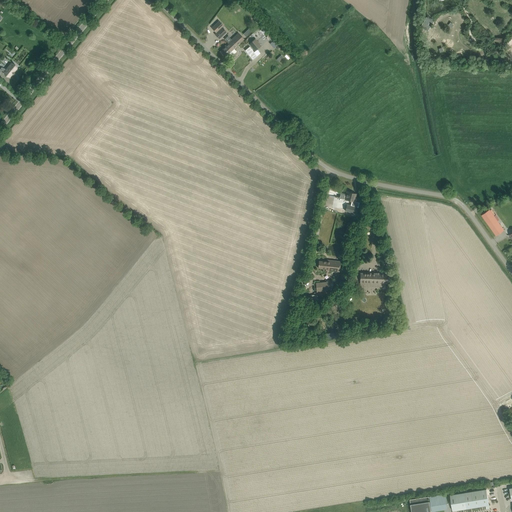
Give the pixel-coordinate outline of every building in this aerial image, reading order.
[(432,19),(428,16),(421,27),(428,31),(435,21),(432,19)] [(219,21),(212,27),(216,33),(222,27),(224,26),(219,21)] [(264,26),(259,30),(263,35),(268,31),(264,26)] [(216,33),(215,34),(220,39),(227,32),(222,27),(216,33)] [(270,30),(265,34),(271,41),(273,40),(276,37),(270,30)] [(229,44),(220,52),(225,57),(234,48),(241,41),(244,38),(239,34),(236,36),(232,39),(228,43),(229,44)] [(502,37),(497,37),(495,39),(494,40),(494,42),(494,43),(494,45),(497,45),(502,45),(505,45),(505,44),(505,42),(505,41),(505,40),(503,39),(502,37)] [(270,43),(274,48),(280,43),(276,38),(270,43)] [(256,39),(249,44),(256,51),(262,46),(256,39)] [(245,50),(253,59),(257,56),(250,46),(245,50)] [(2,67),(0,69),(0,73),(2,70),(4,72),(6,75),(10,77),(17,68),(15,65),(11,63),(6,69),(5,68),(2,67)] [(52,209),(67,189),(55,180),(9,242),(20,250),(40,222),(49,228),(59,214),(52,209)] [(346,194),(341,193),(339,198),(352,201),(351,205),(348,204),(346,211),(357,214),(359,207),(358,207),(359,203),(356,202),(357,198),(356,197),(356,195),(354,194),(354,193),(347,191),(346,194)] [(50,245),(54,248),(86,205),(74,196),(29,256),(33,260),(42,249),(45,251),(50,245)] [(482,215),(496,235),(504,230),(490,209),(482,215)] [(78,298),(125,236),(114,228),(111,232),(102,226),(106,221),(94,212),(57,260),(50,255),(40,268),(58,281),(79,254),(87,260),(66,289),(78,298)] [(0,248),(0,320),(33,274),(20,266),(23,262),(7,250),(5,252),(0,248)] [(110,267),(117,256),(114,254),(107,266),(110,267)] [(326,269),(326,270),(339,272),(341,261),(327,260),(327,262),(319,261),(318,268),(326,269)] [(389,274),(379,274),(379,273),(377,272),(377,273),(361,273),(360,289),(381,289),(381,282),(389,282),(389,279),(389,274)] [(316,283),(317,293),(331,292),(330,281),(316,283)] [(30,358),(64,311),(54,305),(49,307),(49,306),(51,303),(47,299),(44,302),(43,303),(42,301),(45,296),(33,287),(8,322),(13,326),(20,316),(23,319),(31,314),(39,304),(47,310),(9,363),(9,364),(14,367),(30,358)] [(487,489),(450,495),(453,511),(489,505),(487,489)] [(430,496),(432,511),(448,508),(446,494),(430,496)] [(431,511),(429,496),(410,499),(411,511),(431,511)]
